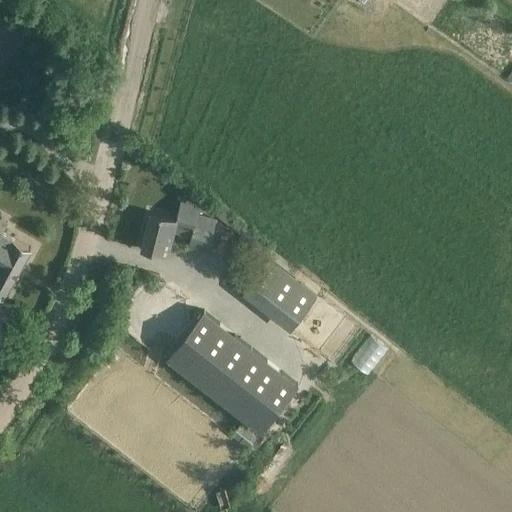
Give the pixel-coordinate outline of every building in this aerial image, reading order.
[(424,136),(460,89),(352,6),(316,53),(424,136)] [(197,214),(200,203),(181,198),(176,219),(150,212),(140,248),(167,255),(174,228),(191,232),(188,246),(207,251),(216,219),(197,214)] [(243,227),(216,205),(211,212),(238,234),(243,227)] [(0,293),(3,295),(30,248),(1,231),(7,222),(0,217),(0,293)] [(245,293),(278,321),(306,286),(273,258),(257,278),(245,293)] [(298,384),(204,310),(166,358),(260,432),(298,384)] [(240,424),(231,435),(247,448),(256,436),(240,424)]
